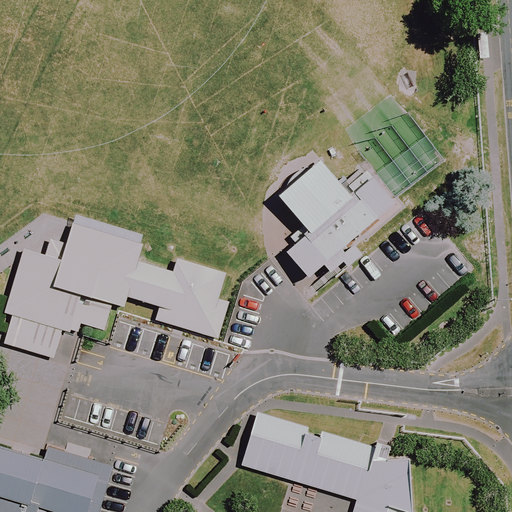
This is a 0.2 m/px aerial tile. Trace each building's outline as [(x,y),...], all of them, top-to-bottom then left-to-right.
[(317,279),(403,200),(375,170),(352,191),(322,159),(283,195),(316,230),(292,252),(317,279)] [(249,276),(69,221),(59,256),(27,246),(10,301),(25,306),(15,341),(64,356),(73,327),(111,339),(121,307),(230,340),(249,276)] [(422,511),(438,462),(263,409),(248,459),(370,496),(364,511),(422,511)] [(0,511),(27,511),(45,455),(0,441),(0,511)] [(112,511),(123,478),(54,457),(38,508),(49,511),(112,511)]
